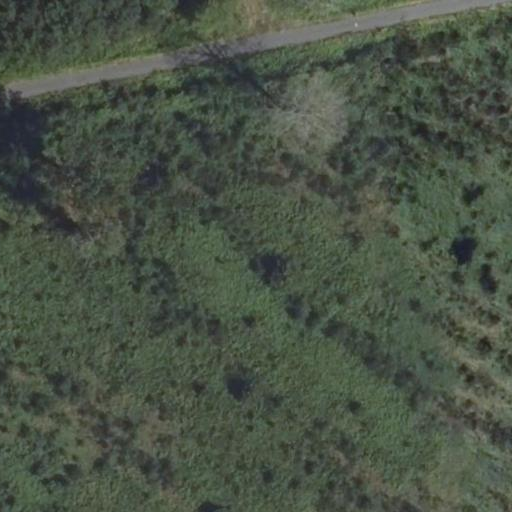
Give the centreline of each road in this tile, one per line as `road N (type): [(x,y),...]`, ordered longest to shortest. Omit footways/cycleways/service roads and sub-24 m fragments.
road 1 (track): [(224,0),(418,511)]
road 2 (track): [(504,0),(0,97)]
